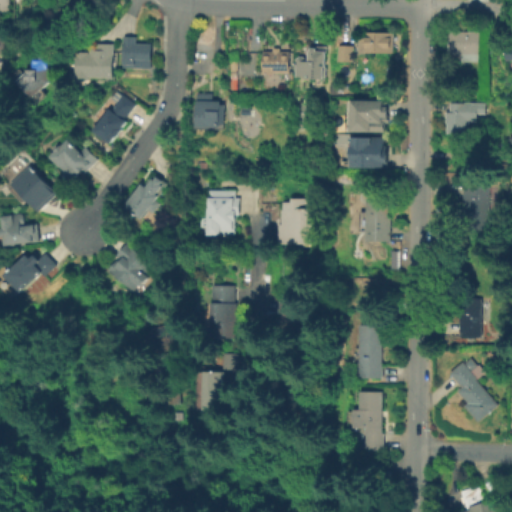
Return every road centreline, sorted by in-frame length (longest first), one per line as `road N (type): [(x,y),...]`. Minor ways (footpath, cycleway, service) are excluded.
road 1 (residential): [(420,6),(411,511)]
road 2 (residential): [(343,511),(277,461),(273,383),(255,327),(257,224)]
road 3 (residential): [(176,0),(168,104),(82,227)]
road 4 (residential): [(420,6),(185,0)]
